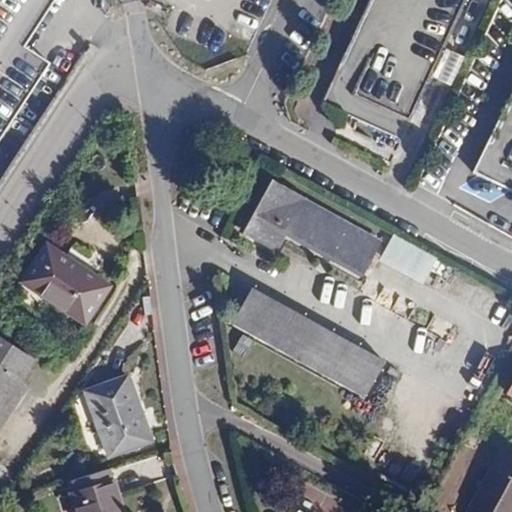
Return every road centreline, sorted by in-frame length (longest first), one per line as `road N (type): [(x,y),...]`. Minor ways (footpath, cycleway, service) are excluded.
road 1 (unclassified): [(215,511),(188,416),(170,219),(138,61)]
road 2 (unclassified): [(246,123),(511,273)]
road 3 (residential): [(138,61),(103,87),(0,224)]
road 4 (unknown): [(424,223),(487,119),(511,60)]
road 5 (unclassified): [(246,123),(300,0)]
road 6 (unclassified): [(138,61),(246,123)]
